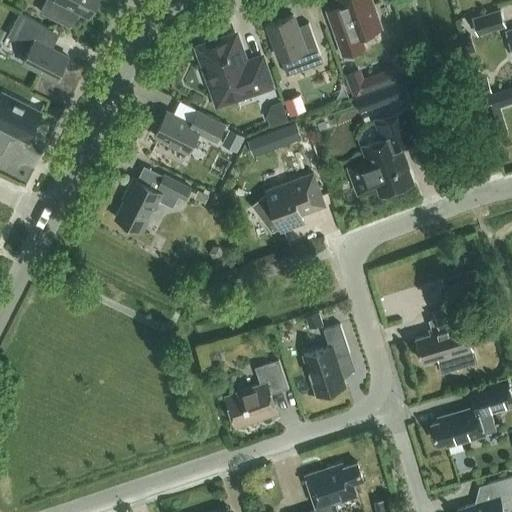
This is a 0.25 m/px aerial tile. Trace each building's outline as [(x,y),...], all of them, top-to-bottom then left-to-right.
[(70,24),(78,9),(89,15),(96,0),(46,0),(42,10),(41,10),(71,26),(72,25),(70,24)] [(327,9),(334,29),(343,54),(364,46),(360,34),(380,27),(370,0),(339,0),(341,4),(327,9)] [(472,16),(478,34),(506,25),(501,8),(472,16)] [(7,34),(29,46),(22,60),(57,78),(68,56),(51,48),(38,41),(46,25),(19,11),(7,34)] [(280,57),(281,57),(287,73),(322,60),(308,21),(297,25),(292,14),(268,23),(280,57)] [(466,52),(475,50),(470,33),(461,36),(466,52)] [(222,100),(270,84),(261,57),(245,63),(236,38),(232,36),(203,46),(200,51),(216,98),(222,100)] [(413,70),(408,54),(392,60),(397,75),(413,70)] [(475,80),(479,94),(491,90),(487,76),(475,80)] [(511,99),(508,87),(480,96),(489,122),(503,118),(500,106),(511,102),(511,99)] [(26,139),(40,111),(1,91),(0,93),(0,152),(2,153),(9,138),(7,137),(10,131),(26,139)] [(288,119),(281,101),(273,104),(271,103),(265,117),(267,118),(270,126),(288,119)] [(380,192),(412,180),(399,145),(419,138),(407,107),(375,118),(382,137),(363,145),(367,157),(346,165),(356,194),(378,186),(380,192)] [(154,135),(188,152),(198,131),(216,140),(225,123),(198,109),(191,122),(167,109),(154,135)] [(229,128),(221,143),(237,151),(245,136),(229,128)] [(313,172),(288,181),(266,189),(267,192),(252,204),(270,230),(280,227),(281,229),(303,221),(300,213),(325,204),(313,172)] [(185,198),(190,186),(164,173),(156,188),(133,176),(125,192),(127,193),(115,216),(141,230),(157,199),(173,206),(179,195),(185,198)] [(209,194),(198,188),(194,196),(205,201),(209,194)] [(483,290),(476,267),(443,277),(449,300),(483,290)] [(309,326),(323,322),(320,311),(306,316),(309,326)] [(438,360),(472,349),(463,319),(429,329),(430,333),(414,337),(421,360),(437,356),(438,360)] [(323,328),(329,345),(303,353),(316,393),(345,384),(336,356),(349,351),(340,323),(323,328)] [(219,345),(207,349),(211,359),(222,355),(219,345)] [(271,392),(288,387),(278,357),(254,365),(260,382),(227,394),(237,424),(277,411),(271,392)] [(485,433),(484,431),(495,428),(490,411),(511,404),(511,388),(508,375),(471,386),(476,404),(438,416),(439,419),(431,422),(438,443),(445,441),(446,444),(485,433)] [(305,474),(316,508),(303,511),(337,511),(334,502),(357,494),(353,482),(363,479),(357,461),(343,465),(341,462),(305,474)] [(458,511),(509,511),(510,511),(511,510),(511,474),(487,482),(491,497),(457,508),(458,511)] [(395,511),(390,493),(378,496),(382,511),(395,511)]
